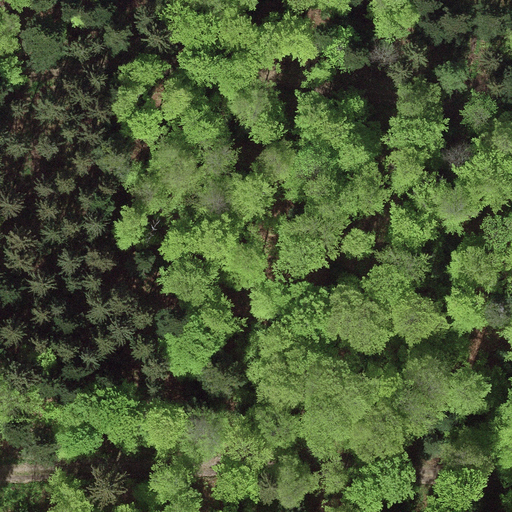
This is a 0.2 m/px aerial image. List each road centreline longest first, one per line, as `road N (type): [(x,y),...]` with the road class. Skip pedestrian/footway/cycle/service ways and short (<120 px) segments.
road 1 (track): [(0,49),(337,83),(511,129)]
road 2 (track): [(511,491),(424,471),(225,456),(0,464)]
